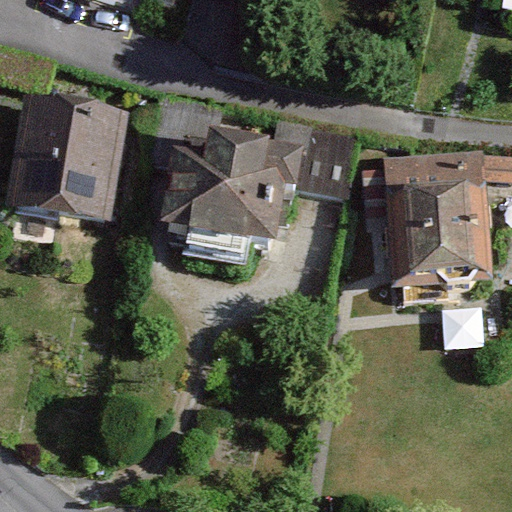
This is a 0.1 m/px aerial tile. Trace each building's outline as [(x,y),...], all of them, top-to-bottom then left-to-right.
[(62,77),(6,62),(0,83),(0,96),(53,111),(62,77)] [(155,197),(180,201),(245,209),(250,176),(313,184),(309,215),(351,222),(360,159),(166,126),(155,197)] [(138,147),(33,127),(13,235),(119,254),(138,147)] [(493,174),(396,180),(397,192),(400,240),(406,331),(469,326),(468,313),(502,311),(493,174)] [(313,184),(250,176),(245,209),(180,201),(173,258),(199,261),(196,285),(254,292),(256,277),(284,281),(290,231),(307,233),(309,215),(313,184)] [(400,240),(397,192),(370,194),(373,242),(400,240)]
